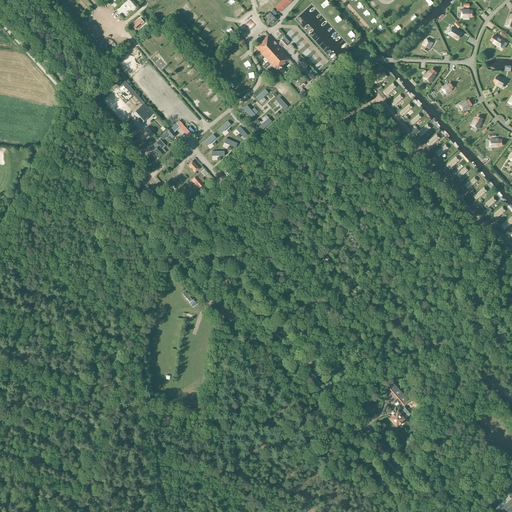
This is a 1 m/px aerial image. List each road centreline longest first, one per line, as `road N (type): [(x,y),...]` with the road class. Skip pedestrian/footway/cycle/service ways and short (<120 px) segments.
road 1 (track): [(493,295),(496,248),(481,225),(381,130),(347,111),(294,149),(276,177),(261,239),(278,283),(353,337),(377,371),(432,381),(443,374),(450,320),(477,294)]
road 2 (tertiary): [(441,511),(181,214)]
road 3 (track): [(511,333),(308,103)]
road 4 (unclassified): [(220,180),(356,64),(472,62)]
road 5 (tertiary): [(151,179),(0,5)]
road 6 (unclassified): [(190,145),(256,88),(260,72),(248,50),(260,26)]
road 7 (track): [(71,103),(0,238)]
